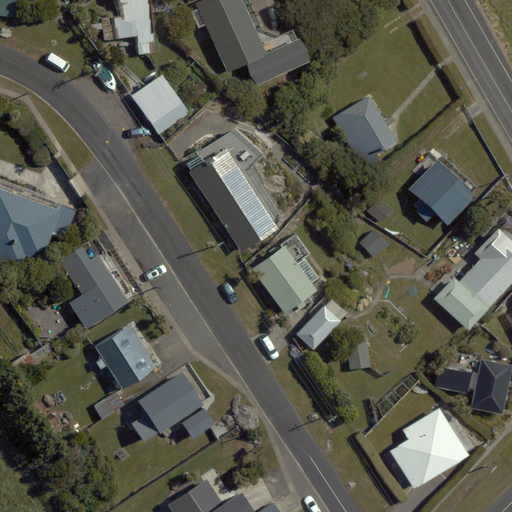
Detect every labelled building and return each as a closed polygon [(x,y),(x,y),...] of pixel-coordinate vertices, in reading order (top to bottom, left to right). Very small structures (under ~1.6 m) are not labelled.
[(138,22),(104,25),(108,77),(142,75),(138,22)] [(259,92),(228,29),(181,53),(224,139),(305,99),(293,75),(259,92)] [(183,142),(143,108),(119,136),(159,169),(183,142)] [(388,180),(354,132),(323,155),(357,202),(388,180)] [(468,234),(428,195),(394,230),(434,268),(468,234)] [(64,245),(0,217),(0,290),(38,307),(64,245)] [(511,268),(496,251),(416,326),(453,364),(511,309),(511,268)] [(130,330),(95,271),(51,296),(85,356),(130,330)] [(345,359),(307,283),(256,308),(279,355),(266,361),(280,391),(345,359)] [(0,357),(25,341),(0,302),(0,357)] [(511,352),(493,366),(511,391),(511,352)] [(156,394),(125,354),(83,387),(114,426),(156,394)] [(510,430),(466,386),(445,422),(488,458),(510,430)] [(212,461),(183,408),(121,442),(142,481),(177,461),(185,476),(212,461)] [(436,511),(464,495),(436,448),(374,485),(389,511),(436,511)]
